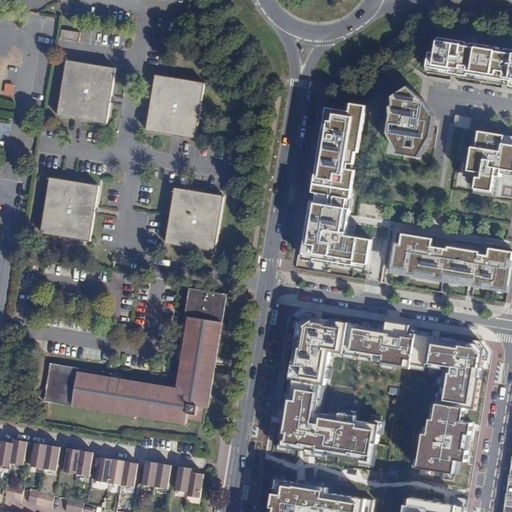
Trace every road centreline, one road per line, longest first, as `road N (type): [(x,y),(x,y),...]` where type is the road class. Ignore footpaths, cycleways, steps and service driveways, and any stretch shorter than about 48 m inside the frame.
road 1 (residential): [(264,287),(511,326)]
road 2 (tertiary): [(264,287),(227,511)]
road 3 (tertiary): [(299,83),(264,287)]
road 4 (residential): [(511,340),(484,511)]
